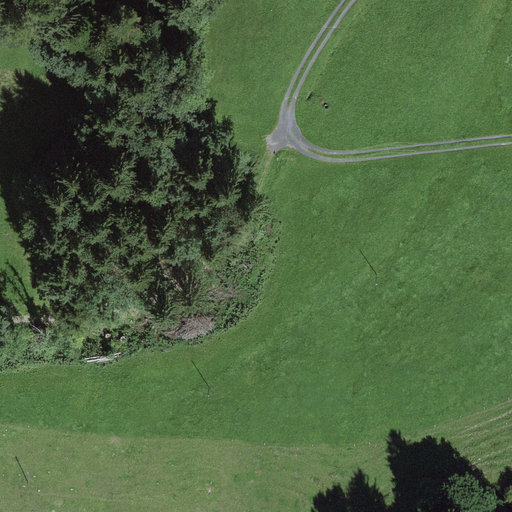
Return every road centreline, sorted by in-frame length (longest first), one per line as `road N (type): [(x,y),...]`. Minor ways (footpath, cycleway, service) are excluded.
road 1 (track): [(284,119),(313,153),(511,140)]
road 2 (track): [(284,119),(357,0)]
